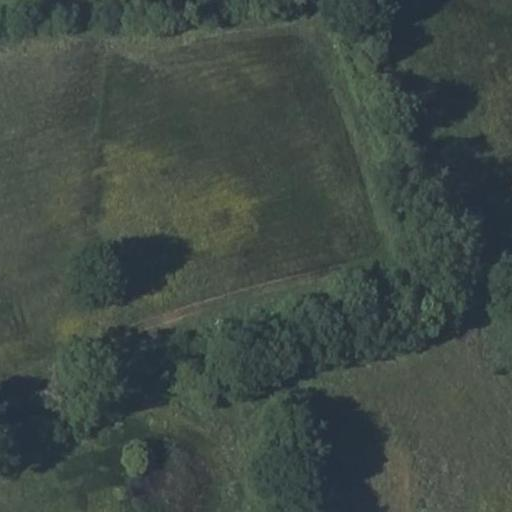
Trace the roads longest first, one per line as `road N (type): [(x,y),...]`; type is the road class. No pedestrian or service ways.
road 1 (track): [(0,411),(456,280)]
road 2 (track): [(116,377),(203,419),(240,456),(250,511)]
